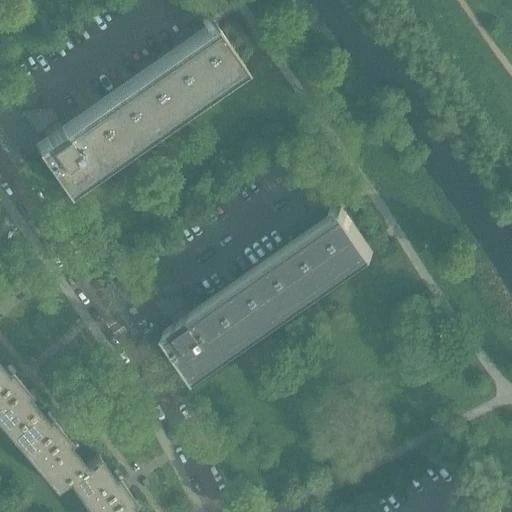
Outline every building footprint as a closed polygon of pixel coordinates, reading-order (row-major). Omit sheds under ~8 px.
[(176,14),(196,0),(174,0),(169,3),(176,14)] [(184,24),(205,9),(198,0),(196,0),(176,14),(184,24)] [(95,163),(197,93),(241,61),(213,20),(61,126),(56,119),(58,118),(51,109),(22,112),(37,133),(40,130),(45,137),(34,144),(63,186),(90,167),(93,170),(97,167),(95,163)] [(285,171),(307,156),(300,145),(278,160),(285,171)] [(292,180),(313,165),(307,156),(285,171),(292,180)] [(299,190),(320,175),(313,165),(292,180),(299,190)] [(305,199),(327,184),(320,175),(299,190),(305,199)] [(313,210),(334,195),(327,184),(305,199),(313,210)] [(224,349),(326,278),(371,247),(342,206),(190,312),(186,305),(187,304),(180,294),(151,298),(166,319),(170,316),(174,323),(164,330),(192,371),(220,352),(222,356),(227,352),(224,349)] [(29,392),(22,383),(9,368),(5,371),(0,364),(0,423),(7,432),(36,407),(26,395),(29,392)] [(70,440),(63,431),(50,416),(46,419),(36,407),(7,432),(55,487),(68,478),(85,464),(67,443),(70,440)] [(134,500),(117,475),(116,474),(113,477),(98,455),(85,464),(68,478),(91,511),(137,511),(131,502),(134,500)]
